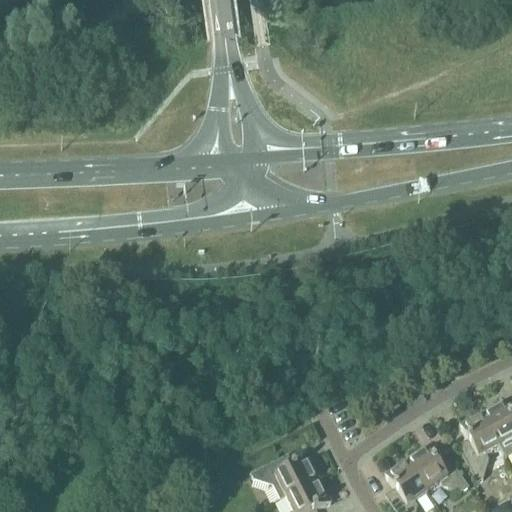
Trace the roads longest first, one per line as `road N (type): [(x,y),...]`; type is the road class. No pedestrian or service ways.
road 1 (primary): [(245,219),(511,171)]
road 2 (primary): [(511,134),(252,157)]
road 3 (residential): [(373,511),(344,460),(468,379),(511,360)]
road 4 (primary): [(0,242),(245,219)]
road 5 (primary): [(223,158),(0,169)]
